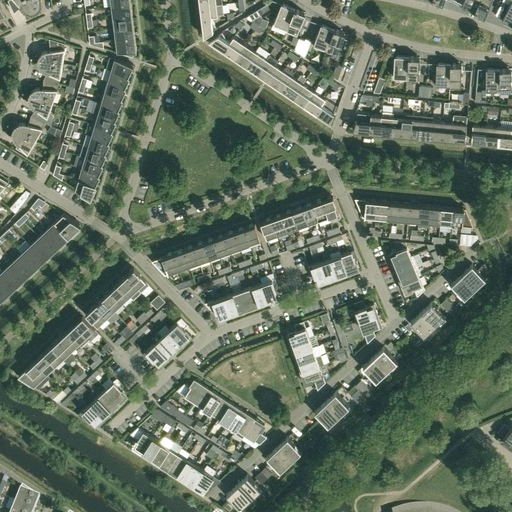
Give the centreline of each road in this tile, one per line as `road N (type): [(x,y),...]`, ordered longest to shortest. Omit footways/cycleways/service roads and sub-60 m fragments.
road 1 (residential): [(395,323),(209,498)]
road 2 (residential): [(116,236),(328,161)]
road 3 (residential): [(116,236),(172,57)]
road 4 (residential): [(328,161),(172,57)]
road 5 (residential): [(209,336),(375,276)]
road 6 (residential): [(104,432),(209,336)]
road 7 (residential): [(511,59),(375,34)]
road 8 (residential): [(116,236),(0,163)]
road 9 (residential): [(209,336),(116,236)]
road 10 (residential): [(328,161),(375,34)]
road 11 (residential): [(511,37),(386,0)]
road 12 (residential): [(375,276),(328,161)]
